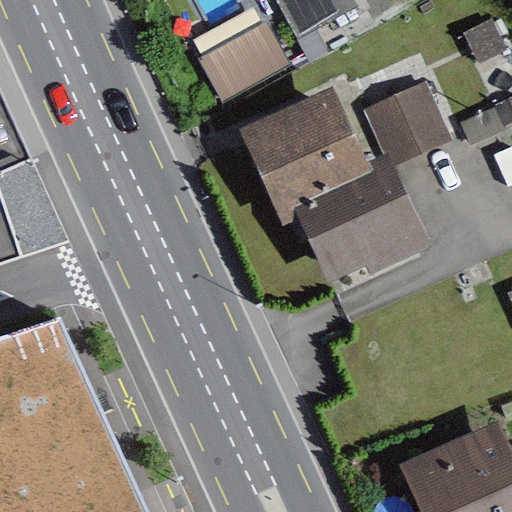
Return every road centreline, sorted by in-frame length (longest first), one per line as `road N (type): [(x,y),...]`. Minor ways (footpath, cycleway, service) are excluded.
road 1 (primary): [(156,248),(275,511)]
road 2 (primary): [(43,0),(156,248)]
road 3 (residential): [(0,297),(156,248)]
